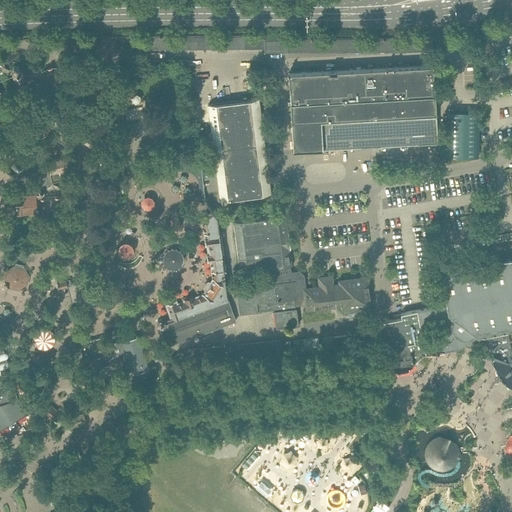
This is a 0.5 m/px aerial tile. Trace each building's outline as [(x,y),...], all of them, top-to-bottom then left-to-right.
[(256,36),(145,36),(145,48),(264,48),(264,51),(433,49),(432,36),(266,38),(266,40),(256,40),(256,36)] [(15,79),(17,79),(18,80),(19,81),(20,81),(21,81),(22,81),(23,80),(23,78),(23,77),(24,75),(25,74),(25,72),(24,70),(23,68),(22,67),(21,66),(19,66),(18,64),(16,64),(14,64),(12,66),(12,68),(13,69),(12,72),(12,74),(13,76),(14,78),(15,79)] [(433,65),(288,73),(293,150),(324,148),(438,142),(436,115),(436,105),(433,65)] [(57,72),(49,80),(56,87),(64,78),(57,72)] [(131,96),(132,99),(134,101),(137,102),(139,101),(141,99),(141,95),(139,92),(135,92),(132,94),(131,96)] [(208,105),(214,148),(264,142),(260,115),(258,98),(216,104),(208,105)] [(52,115),(49,117),(53,123),(62,117),(58,111),(52,114),(52,115)] [(478,113),(446,112),(444,154),(477,155),(478,113)] [(81,124),(72,131),(86,142),(87,141),(90,143),(94,137),(89,133),(91,131),(81,124)] [(6,135),(5,141),(11,142),(18,143),(19,137),(20,130),(14,129),(7,128),(6,135)] [(264,142),(214,148),(217,173),(220,173),(223,199),(270,193),(269,180),(264,142)] [(26,163),(26,162),(25,159),(24,156),(22,154),(18,153),(16,153),(12,155),(9,158),(8,162),(9,165),(11,168),(14,170),(17,171),(20,171),(23,169),(25,166),(26,163)] [(206,198),(200,154),(182,162),(173,164),(175,167),(176,170),(182,169),(187,169),(192,172),(195,175),(198,179),(199,184),(199,189),(197,194),(206,198)] [(58,160),(46,163),(49,174),(58,172),(67,169),(71,168),(69,163),(68,157),(58,160)] [(113,158),(104,159),(105,174),(114,173),(113,158)] [(44,188),(52,181),(49,174),(46,163),(42,164),(37,165),(43,186),(43,187),(44,188)] [(15,194),(16,206),(16,212),(17,213),(38,212),(39,211),(40,210),(41,209),(41,207),(42,206),(41,204),(41,203),(40,202),(39,201),(38,200),(37,200),(36,196),(42,195),(42,194),(43,194),(44,193),(45,191),(45,190),(45,189),(44,188),(43,187),(43,186),(41,186),(40,187),(39,187),(38,188),(38,189),(37,191),(36,191),(36,192),(36,193),(15,194)] [(143,197),(142,207),(152,207),(152,197),(143,197)] [(156,323),(159,325),(161,331),(164,341),(166,345),(235,320),(227,299),(217,217),(212,210),(198,220),(202,228),(203,234),(208,233),(208,237),(204,238),(205,244),(206,244),(207,253),(212,252),(213,254),(207,254),(207,260),(210,260),(212,278),(209,282),(208,281),(206,282),(204,286),(203,289),(204,290),(201,293),(194,296),(192,293),(181,297),(182,301),(176,303),(175,299),(165,303),(170,317),(167,318),(166,316),(161,317),(160,316),(157,317),(155,319),(155,321),(156,323)] [(285,213),(233,220),(239,271),(273,267),(274,272),(275,283),(237,288),(238,295),(240,312),(245,312),(252,311),(263,309),(274,308),(274,310),(276,327),(298,324),(295,305),(301,305),(306,304),(307,309),(333,305),(343,304),(343,308),(370,304),(367,277),(365,277),(339,280),(340,284),(332,285),(331,276),(319,278),(320,287),(305,289),(303,278),(302,277),(303,275),(298,271),(296,273),(295,272),(290,273),(289,270),(289,266),(291,265),(289,249),(291,249),(288,231),(287,231),(285,213)] [(177,270),(186,256),(169,246),(161,261),(177,270)] [(384,321),(378,329),(382,344),(388,343),(391,356),(388,356),(391,368),(398,371),(408,369),(417,359),(423,354),(444,350),(450,349),(461,347),(463,345),(468,347),(475,346),(479,342),(478,335),(482,334),(511,327),(511,256),(450,269),(445,272),(442,276),(442,282),(446,303),(403,312),(401,317),(384,321)] [(9,287),(10,288),(19,290),(21,289),(26,286),(25,286),(27,285),(29,275),(24,267),(23,267),(24,264),(16,263),(15,265),(14,265),(6,270),(4,280),(5,281),(4,281),(7,285),(9,287)] [(70,279),(57,282),(58,288),(71,286),(70,279)] [(86,281),(80,297),(97,304),(104,289),(86,281)] [(32,327),(33,347),(53,346),(52,327),(32,327)] [(101,332),(102,336),(120,331),(119,327),(101,332)] [(142,350),(138,335),(123,340),(110,343),(113,352),(93,358),(93,360),(89,361),(87,361),(90,371),(92,379),(100,377),(118,372),(122,384),(143,378),(141,371),(147,369),(145,362),(142,350)] [(2,344),(0,344),(0,368),(1,372),(10,368),(9,364),(11,362),(10,359),(7,358),(6,355),(8,353),(7,350),(4,349),(2,344)] [(0,430),(7,425),(10,430),(18,424),(16,420),(25,414),(16,400),(17,399),(12,382),(5,384),(4,382),(4,381),(0,381),(0,430)] [(59,411),(46,401),(40,409),(52,419),(59,411)] [(79,415),(68,419),(71,427),(78,424),(86,421),(82,413),(79,415)] [(308,436),(303,432),(300,437),(305,440),(308,436)] [(441,468),(446,468),(452,466),(456,462),(458,456),(459,457),(460,457),(460,456),(461,456),(462,455),(462,454),(461,453),(461,452),(460,452),(459,451),(458,445),(455,440),(450,437),(445,435),(440,435),(435,437),(430,440),(427,444),(426,449),(426,454),(427,460),(431,464),(435,467),(441,468)] [(78,455),(76,449),(69,451),(72,458),(78,455)] [(259,455),(255,451),(242,466),(246,470),(259,455)] [(93,467),(84,470),(91,494),(111,488),(108,479),(104,464),(93,467)] [(318,483),(319,481),(319,478),(319,476),(318,474),(316,472),(314,471),(312,471),(309,472),(307,473),(306,475),(305,477),(305,480),(306,482),(307,484),(309,485),(312,486),(314,485),(316,484),(318,483)] [(355,476),(350,480),(356,485),(360,481),(355,476)] [(365,484),(358,486),(361,495),(367,494),(365,484)] [(142,497),(141,486),(138,486),(134,487),(135,498),(142,497)] [(302,491),(297,489),(292,491),(290,497),(292,501),(297,503),(303,501),(304,496),(302,491)] [(369,498),(359,497),(358,507),(368,508),(369,498)]
